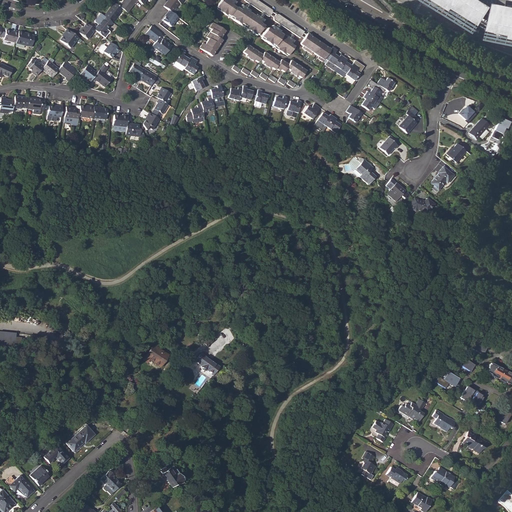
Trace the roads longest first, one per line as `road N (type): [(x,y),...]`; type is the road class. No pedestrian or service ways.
road 1 (track): [(312,511),(281,468),(271,430),(281,408),(345,354),(347,323),(327,233),(250,207),(115,283),(54,264),(0,264)]
road 2 (residential): [(267,0),(370,71),(337,107),(228,75)]
road 3 (residential): [(0,402),(61,364),(65,344),(41,328),(0,323)]
road 4 (secondary): [(454,69),(323,0)]
road 5 (residential): [(511,434),(479,477),(417,449)]
